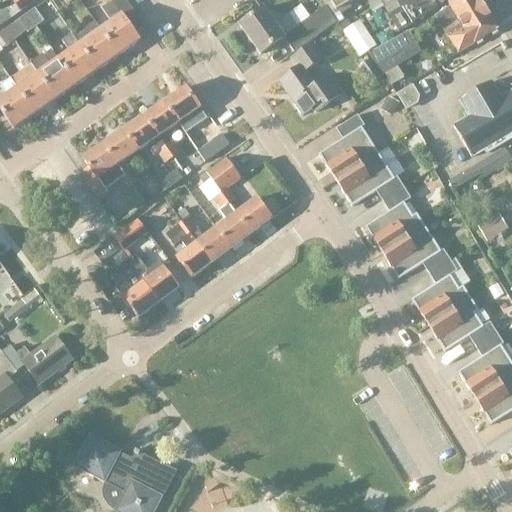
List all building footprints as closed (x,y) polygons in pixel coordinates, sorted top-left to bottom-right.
[(10,0),(8,2),(17,15),(27,8),(31,6),(38,0),(10,0)] [(139,27),(120,0),(116,0),(100,11),(110,25),(98,33),(116,59),(137,44),(130,34),(139,27)] [(327,0),(335,13),(357,0),(327,0)] [(374,0),(380,11),(398,3),(396,0),(374,0)] [(388,17),(388,18),(399,35),(413,25),(412,24),(436,9),(433,3),(438,0),(444,3),(449,0),(402,0),(403,1),(396,5),(399,10),(388,17)] [(450,9),(435,19),(457,55),(496,31),(476,0),(456,0),(448,5),(450,9)] [(0,27),(10,20),(17,15),(8,2),(1,7),(2,9),(0,10),(0,27)] [(258,56),(281,40),(291,54),(333,24),(322,8),(306,20),(309,24),(297,32),(287,17),(273,27),(261,11),(237,28),(258,56)] [(34,10),(25,17),(34,30),(43,23),(34,10)] [(18,22),(4,32),(11,42),(25,32),(27,35),(34,30),(25,17),(18,21),(18,22)] [(343,34),(358,57),(375,47),(359,23),(343,34)] [(89,39),(77,47),(95,74),(116,59),(98,33),(92,25),(84,31),(89,39)] [(0,53),(1,52),(0,50),(11,42),(4,32),(0,34),(0,53)] [(408,33),(368,56),(380,77),(419,54),(408,33)] [(68,54),(56,62),(74,88),(95,74),(77,47),(69,36),(60,42),(68,54)] [(296,69),(277,83),(302,117),(312,109),(315,114),(337,98),(323,79),(314,86),(304,72),(321,60),(310,45),(290,60),(296,69)] [(30,67),(29,67),(53,103),(74,88),(56,62),(50,53),(44,58),(49,66),(36,76),(30,67)] [(368,62),(357,69),(370,87),(381,79),(368,62)] [(16,90),(14,91),(32,117),(53,103),(29,67),(22,72),(28,81),(16,90)] [(0,116),(11,132),(32,117),(14,91),(16,90),(9,80),(0,85),(0,86),(7,96),(0,100),(0,116)] [(460,102),(468,116),(464,118),(466,121),(452,128),(471,159),(484,151),(486,155),(511,139),(511,93),(509,95),(508,93),(497,89),(494,91),(490,84),(460,102)] [(411,88),(397,97),(405,110),(416,104),(417,99),(411,88)] [(183,91),(163,105),(178,126),(185,135),(204,121),(203,119),(198,112),(183,91)] [(163,105),(143,119),(157,139),(158,139),(178,126),(163,105)] [(318,156),(334,182),(377,155),(360,130),(363,128),(356,117),(335,131),(341,141),(318,156)] [(137,153),(148,146),(150,149),(148,150),(153,158),(157,155),(164,166),(172,160),(164,148),(163,149),(158,139),(157,139),(143,119),(122,133),(137,153)] [(131,171),(125,161),(137,153),(122,133),(102,146),(130,188),(138,182),(131,171)] [(216,137),(196,152),(204,163),(208,160),(224,148),(216,137)] [(172,143),(164,148),(172,160),(180,154),(172,143)] [(123,192),(130,188),(102,146),(80,161),(87,170),(78,175),(96,202),(106,195),(103,191),(116,182),(123,192)] [(503,150),(474,167),(482,180),(511,163),(503,150)] [(374,193),(381,203),(403,190),(396,179),(393,181),(377,155),(334,182),(351,208),(374,193)] [(225,161),(205,175),(220,195),(219,196),(228,207),(236,201),(228,190),(240,181),(225,161)] [(364,229),(380,255),(423,228),(415,216),(411,218),(402,205),(410,200),(403,190),(381,203),(388,214),(364,229)] [(234,216),(228,207),(219,196),(212,201),(219,212),(218,213),(225,223),(214,230),(230,251),(249,236),(234,216)] [(255,200),(234,216),(249,236),(270,221),(255,200)] [(511,205),(502,212),(510,223),(511,221),(511,205)] [(485,243),(507,231),(498,215),(476,228),(485,243)] [(203,239),(197,230),(188,219),(180,225),(210,265),(230,251),(214,230),(203,239)] [(137,222),(113,240),(121,251),(122,252),(124,250),(146,234),(137,222)] [(179,243),(186,252),(175,260),(190,280),(210,265),(180,225),(177,227),(164,237),(172,248),(179,243)] [(421,266),(427,276),(449,262),(442,251),(439,253),(423,228),(380,255),(397,281),(421,266)] [(113,240),(92,255),(100,266),(121,251),(113,240)] [(134,258),(126,264),(157,305),(177,290),(157,263),(145,272),(134,258)] [(410,302),(427,327),(469,301),(461,288),(457,291),(449,277),(456,273),(449,262),(427,276),(434,286),(410,302)] [(114,289),(137,320),(157,305),(126,264),(117,271),(125,281),(114,289)] [(9,324),(40,300),(33,292),(2,315),(9,324)] [(467,338),(474,349),(495,335),(488,324),(481,329),(473,315),(477,313),(469,301),(427,327),(444,353),(467,338)] [(457,374),(473,400),(511,375),(511,367),(499,347),(502,346),(495,335),(474,349),(480,359),(457,374)] [(54,339),(30,357),(23,349),(15,355),(9,347),(0,354),(14,374),(22,368),(37,387),(71,362),(54,339)] [(15,374),(14,374),(0,354),(0,415),(20,400),(6,381),(15,374)] [(511,375),(473,400),(490,426),(511,411),(511,375)] [(368,418),(377,443),(390,438),(381,413),(368,418)] [(153,511),(173,473),(163,468),(132,453),(128,462),(116,456),(118,452),(86,437),(70,469),(102,484),(104,481),(123,491),(113,511),(153,511)] [(422,486),(411,465),(412,464),(403,448),(388,456),(408,494),(422,486)]
